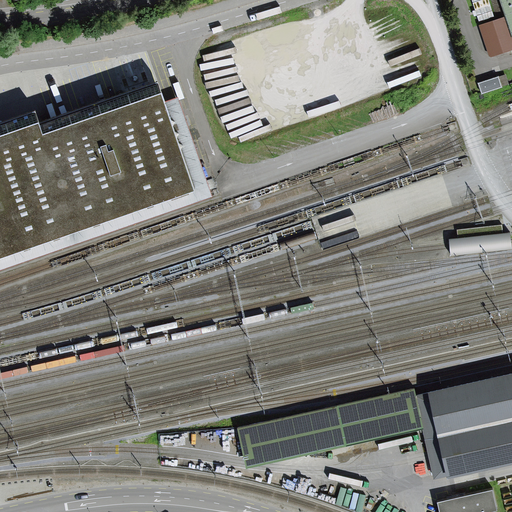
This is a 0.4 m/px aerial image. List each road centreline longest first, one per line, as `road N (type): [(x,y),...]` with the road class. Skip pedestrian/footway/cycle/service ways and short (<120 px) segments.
road 1 (primary): [(243,511),(134,499),(51,509)]
road 2 (tertiary): [(135,0),(0,22)]
